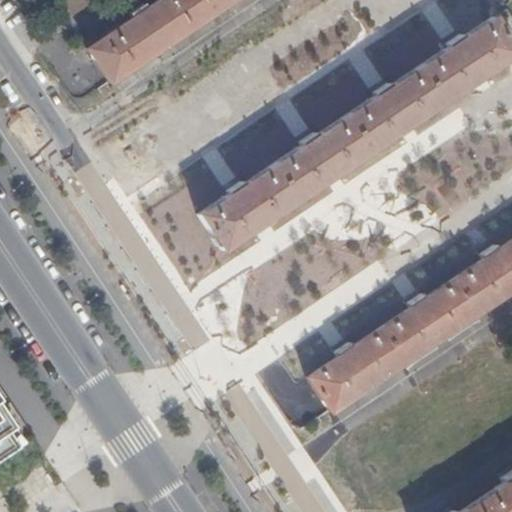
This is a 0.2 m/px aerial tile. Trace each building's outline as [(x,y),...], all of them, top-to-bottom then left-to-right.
[(98,68),(108,81),(196,23),(230,0),(159,0),(146,9),(140,4),(127,12),(133,18),(86,50),(98,68)] [(491,20),(504,38),(511,32),(511,24),(504,12),(491,20)] [(242,184),(226,194),(198,213),(220,246),(252,225),(400,127),(511,52),(511,50),(504,38),(491,20),(490,18),(462,38),(445,48),(388,87),(371,98),(315,135),(299,146),(242,184)] [(445,48),(462,38),(456,29),(440,40),(445,48)] [(371,98),(388,87),(382,79),(366,89),(371,98)] [(299,146),(315,135),(309,127),(293,138),(299,146)] [(226,194),(242,184),(236,176),(220,186),(226,194)] [(316,390),(329,409),(372,380),(511,287),(511,239),(496,250),(490,241),(476,249),(482,259),(423,299),(416,290),(403,298),(409,307),(350,347),(344,339),(331,347),(337,356),(306,376),(316,390)] [(0,466),(24,451),(0,414),(0,466)] [(511,511),(511,469),(511,468),(498,476),(502,483),(459,511),(452,511),(450,508),(444,511),(511,511)]
